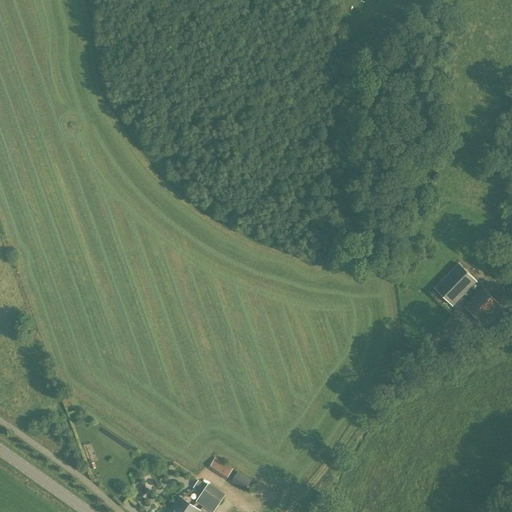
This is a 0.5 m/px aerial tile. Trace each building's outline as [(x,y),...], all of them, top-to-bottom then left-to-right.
[(469,288),(476,281),(459,264),(435,288),(452,305),(462,295),(466,300),(473,293),(469,288)] [(464,306),(481,323),(500,304),(482,288),(464,306)] [(511,323),(511,311),(495,323),(501,331),(511,323)] [(103,428),(101,431),(129,449),(131,446),(103,428)] [(208,468),(226,480),(233,469),(215,457),(208,468)] [(89,464),(93,475),(98,473),(94,462),(89,464)] [(230,483),(244,492),(251,480),(238,471),(230,483)] [(197,503),(210,511),(212,511),(224,496),(226,494),(209,482),(207,486),(201,493),(196,502),(197,503)] [(169,511),(191,511),(195,507),(180,496),(169,511)]
